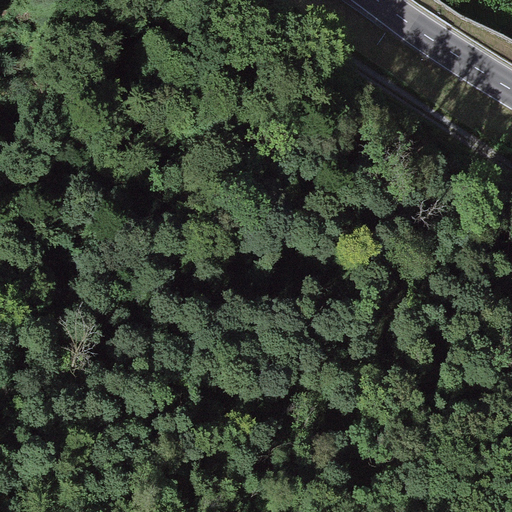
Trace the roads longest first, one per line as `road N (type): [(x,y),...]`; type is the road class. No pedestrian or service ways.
road 1 (track): [(254,0),(511,155)]
road 2 (motorway): [(377,0),(511,89)]
